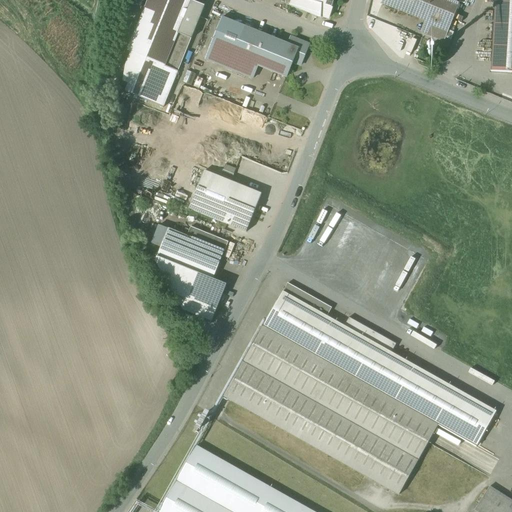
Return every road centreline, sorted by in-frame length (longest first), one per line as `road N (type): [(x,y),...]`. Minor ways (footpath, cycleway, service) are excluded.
road 1 (unclassified): [(349,48),(262,260),(180,417),(115,511)]
road 2 (residential): [(349,48),(511,117)]
road 3 (unknown): [(180,417),(327,511)]
road 4 (residential): [(349,48),(239,0)]
